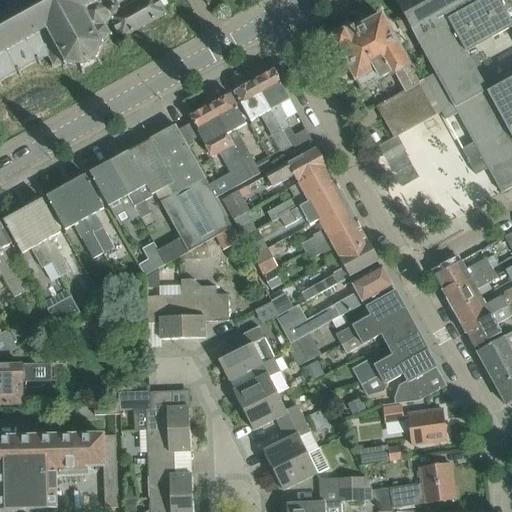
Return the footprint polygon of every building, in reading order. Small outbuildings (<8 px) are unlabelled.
[(0,0),(0,82),(38,61),(49,58),(54,67),(69,66),(82,69),(97,61),(102,48),(110,37),(113,37),(114,34),(117,32),(121,39),(166,14),(158,0),(0,0)] [(511,0),(401,0),(396,3),(416,39),(435,74),(423,80),(441,112),(446,120),(458,114),(474,143),(473,143),(487,169),(488,169),(502,193),(511,187),(511,0)] [(397,136),(436,115),(381,17),(356,31),(354,27),(333,38),(362,89),(389,74),(390,76),(396,73),(406,91),(376,107),(394,138),(397,136)] [(293,151),(312,141),(306,130),(294,136),(285,119),(297,113),(274,71),(255,81),(293,151)] [(274,162),(293,151),(255,81),(234,92),(251,122),(261,116),(266,125),(268,124),(282,150),(270,156),(274,162)] [(246,124),(240,112),(230,95),(211,106),(251,178),(259,173),(248,152),(249,151),(237,129),(246,124)] [(215,198),(215,197),(251,178),(211,106),(191,117),(199,132),(198,132),(213,158),(220,154),(231,172),(215,181),(211,175),(205,178),(204,178),(215,198)] [(205,178),(185,143),(175,125),(109,162),(139,216),(141,219),(151,213),(143,200),(155,193),(180,238),(158,250),(165,264),(219,234),(219,235),(233,228),(215,197),(215,198),(204,178),(205,178)] [(400,144),(384,150),(397,183),(413,177),(400,144)] [(298,184),(327,168),(316,148),(267,175),(273,187),(294,175),(298,184)] [(131,221),(139,216),(109,162),(90,173),(115,217),(125,211),(131,221)] [(280,218),(338,186),(335,181),(334,181),(326,168),(327,168),(298,184),(303,192),(294,197),(295,199),(281,207),(239,231),(243,239),(257,231),(257,230),(280,218)] [(104,209),(95,193),(85,175),(66,186),(92,234),(104,253),(111,249),(92,215),(104,209)] [(93,259),(104,253),(92,234),(66,186),(47,197),(65,230),(74,225),(93,259)] [(319,221),(348,204),(338,186),(280,218),(284,225),(304,215),(310,225),(319,221)] [(238,191),(223,199),(238,228),(247,223),(242,214),(248,211),(238,191)] [(60,232),(52,217),(42,199),(23,210),(47,255),(52,262),(60,257),(50,238),(60,232)] [(306,252),(358,224),(348,204),(319,221),(324,230),(314,236),(315,237),(302,244),(306,252)] [(44,267),(52,262),(47,255),(23,210),(4,221),(22,253),(31,248),(35,256),(37,255),(44,267)] [(0,222),(0,270),(1,273),(15,297),(25,291),(12,267),(1,248),(12,243),(0,222)] [(339,258),(368,242),(367,242),(360,229),(361,228),(358,224),(306,252),(311,260),(323,253),(324,254),(334,249),(339,258)] [(233,228),(219,235),(227,249),(240,242),(233,228)] [(253,257),(267,249),(257,231),(243,239),(253,257)] [(327,290),(378,261),(368,242),(339,258),(344,268),(334,273),(335,275),(301,294),(305,302),(327,290)] [(264,276),(274,270),(278,268),(267,249),(253,257),(264,276)] [(158,268),(165,264),(158,250),(137,262),(145,276),(148,274),(158,268)] [(461,261),(434,276),(438,283),(442,290),(441,290),(443,295),(491,269),(490,268),(498,264),(493,255),(466,270),(461,261)] [(507,260),(498,265),(503,273),(511,269),(507,260)] [(297,341),(393,288),(381,266),(352,282),(358,292),(334,306),(306,320),(298,305),(278,316),(271,302),(255,310),(262,324),(277,316),(289,337),(283,340),(287,346),(297,340),(297,341)] [(158,268),(148,274),(149,286),(159,286),(158,268)] [(491,269),(443,295),(446,299),(447,299),(454,313),(482,298),(477,289),(496,278),(491,269)] [(274,270),(264,276),(271,290),(282,284),(274,270)] [(228,294),(216,295),(216,286),(202,287),(193,279),(181,280),(181,296),(182,296),(183,339),(205,338),(205,322),(229,321),(228,294)] [(482,298),(454,313),(461,326),(464,331),(511,304),(511,287),(504,292),(506,295),(486,306),(482,298)] [(357,335),(405,309),(395,291),(366,307),(371,316),(337,334),(342,343),(357,335)] [(161,340),(183,339),(182,296),(181,296),(147,297),(148,324),(160,323),(161,340)] [(511,304),(464,331),(466,335),(467,334),(474,348),(492,339),(502,333),(497,324),(511,316),(511,304)] [(388,347),(417,331),(405,309),(357,335),(342,343),(347,353),(381,335),(388,347)] [(239,350),(219,361),(220,364),(222,368),(229,381),(252,370),(254,375),(276,364),(273,358),(259,327),(252,330),(242,335),(234,339),(239,350)] [(362,384),(427,349),(417,331),(388,347),(392,355),(357,375),(362,384)] [(0,335),(0,356),(15,348),(6,332),(0,335)] [(494,342),(477,352),(487,370),(511,356),(511,344),(510,345),(505,336),(494,342)] [(307,359),(297,341),(297,340),(287,346),(297,364),(307,359)] [(418,402),(446,386),(436,368),(437,367),(427,349),(362,384),(368,394),(403,374),(408,383),(418,402)] [(511,356),(487,370),(496,387),(511,378),(511,356)] [(257,379),(234,391),(244,411),(278,394),(288,389),(276,364),(254,375),(257,379)] [(0,405),(5,406),(22,405),(22,384),(50,383),(49,365),(0,365),(0,405)] [(511,378),(496,387),(506,406),(511,402),(511,378)] [(147,431),(190,429),(189,407),(173,408),(172,392),(150,392),(151,409),(146,410),(147,431)] [(278,394),(244,411),(254,431),(277,419),(282,429),(303,419),(297,405),(286,410),(278,394)] [(94,403),(95,415),(120,415),(120,403),(94,403)] [(411,445),(427,443),(447,440),(443,410),(403,415),(401,406),(383,409),(385,423),(408,420),(411,445)] [(287,440),(264,451),(273,471),(308,454),(300,437),(310,432),(303,419),(282,429),(287,440)] [(148,464),(175,463),(174,452),(191,451),(190,429),(147,431),(148,464)] [(0,511),(17,511),(56,510),(56,490),(57,490),(56,477),(87,476),(87,467),(103,467),(104,508),(118,508),(116,435),(104,436),(104,435),(0,438),(0,511)] [(401,458),(400,447),(388,449),(389,460),(401,458)] [(308,454),(273,471),(283,491),(301,482),(318,474),(328,469),(318,449),(308,454)] [(149,498),(193,496),(192,474),(175,475),(175,463),(148,464),(149,498)] [(421,483),(390,488),(393,508),(424,504),(436,502),(455,500),(450,464),(430,467),(418,468),(421,483)] [(365,477),(339,479),(340,490),(372,489),(365,477)] [(340,490),(318,491),(318,503),(325,503),(340,502),(378,500),(372,489),(340,490)] [(193,511),(193,496),(149,498),(150,510),(146,511),(193,511)] [(126,499),(125,511),(135,511),(135,499),(126,499)] [(307,503),(287,504),(287,511),(340,511),(340,502),(325,503),(318,503),(307,503)]
